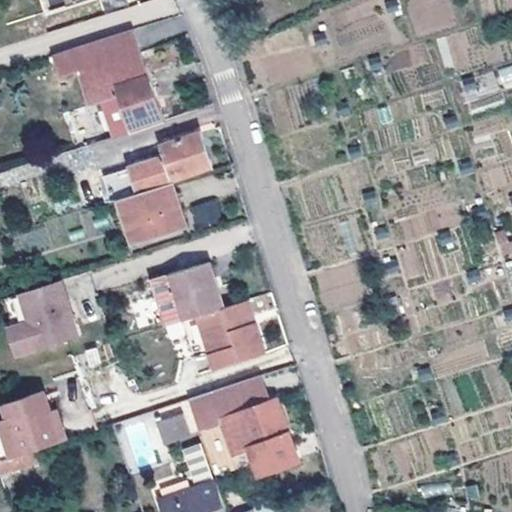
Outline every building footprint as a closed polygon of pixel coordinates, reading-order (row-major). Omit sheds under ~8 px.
[(63,0),(48,0),(52,10),(65,6),(63,0)] [(117,135),(165,120),(137,26),(76,46),(93,107),(108,103),(117,135)] [(465,34),(439,36),(442,68),(467,66),(465,34)] [(504,90),(511,87),(511,65),(497,70),(504,90)] [(469,108),(501,97),(492,72),(461,83),(469,108)] [(165,155),(146,161),(130,166),(138,191),(173,180),(175,179),(174,176),(211,164),(200,131),(162,142),(165,155)] [(142,149),(146,161),(165,155),(162,142),(142,149)] [(113,172),(120,196),(138,191),(130,166),(113,172)] [(138,191),(120,196),(134,239),(186,222),(173,180),(138,191)] [(213,198),(190,205),(196,224),(219,217),(213,198)] [(198,313),(223,305),(207,257),(167,271),(183,318),(198,313)] [(166,323),(183,318),(167,271),(151,276),(166,323)] [(58,278),(54,280),(66,317),(70,316),(58,278)] [(66,317),(54,280),(17,292),(25,319),(20,321),(6,327),(14,353),(75,333),(70,316),(66,317)] [(17,292),(2,296),(10,319),(18,317),(20,321),(25,319),(17,292)] [(209,351),(260,334),(248,297),(223,305),(198,313),(209,351)] [(260,334),(209,351),(214,367),(265,351),(260,334)] [(438,358),(444,373),(487,358),(482,343),(438,358)] [(258,373),(187,397),(196,423),(216,416),(267,399),(258,373)] [(47,402),(46,399),(43,389),(3,402),(7,414),(8,415),(47,402)] [(275,396),(267,399),(279,432),(287,430),(275,396)] [(279,432),(267,399),(216,416),(229,451),(247,445),(256,473),(297,459),(287,430),(279,432)] [(53,400),(47,402),(60,439),(65,437),(53,400)] [(47,402),(8,415),(12,428),(19,452),(44,444),(60,439),(47,402)] [(183,411),(158,419),(165,439),(190,431),(183,411)] [(0,422),(3,431),(12,428),(8,415),(7,414),(0,416),(0,422)] [(0,442),(4,457),(19,452),(12,428),(3,431),(0,432),(0,442)] [(227,511),(200,442),(183,448),(196,486),(158,499),(162,511),(227,511)] [(0,473),(48,456),(44,444),(19,452),(0,458),(0,473)] [(254,504),(256,511),(274,511),(281,510),(276,496),(254,504)]
